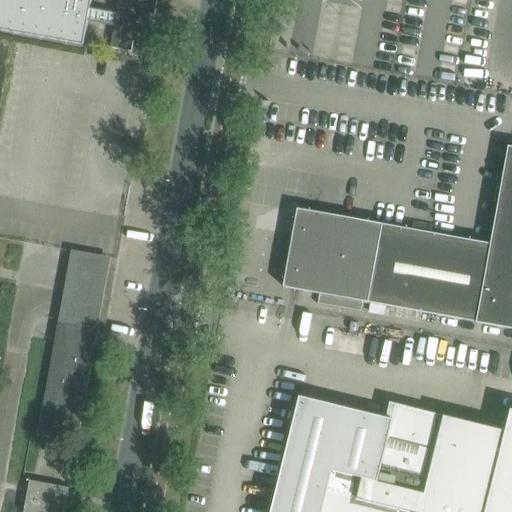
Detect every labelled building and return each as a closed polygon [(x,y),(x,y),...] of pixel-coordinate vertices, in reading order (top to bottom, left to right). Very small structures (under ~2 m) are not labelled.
[(0,0),(0,30),(83,45),(87,22),(114,27),(117,13),(90,8),(91,0),(0,0)] [(149,44),(157,0),(155,0),(118,0),(117,13),(114,27),(110,48),(131,52),(133,42),(149,44)] [(298,209),(283,288),(319,294),(363,302),(477,323),(476,324),(511,330),(511,147),(509,147),(508,149),(510,149),(503,189),(497,188),(494,202),(500,203),(492,245),(382,225),(298,209)] [(101,264),(90,262),(88,274),(99,276),(101,264)] [(233,300),(226,298),(225,299),(224,305),(224,306),(231,307),(232,307),(233,300)] [(77,442),(94,348),(55,341),(38,435),(77,442)] [(511,511),(511,410),(506,432),(390,403),(386,419),(300,397),(271,511),(511,511)] [(64,511),(69,488),(30,481),(24,511),(64,511)]
